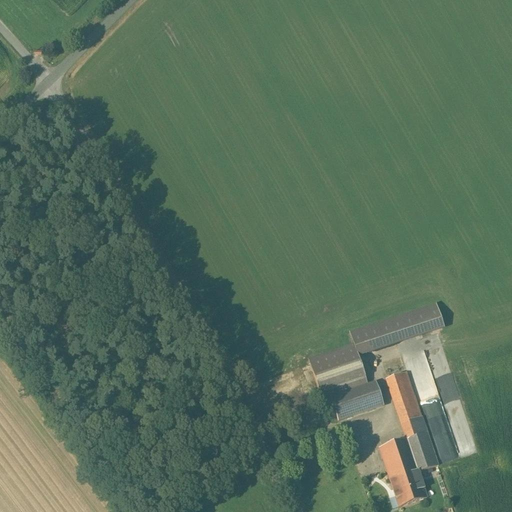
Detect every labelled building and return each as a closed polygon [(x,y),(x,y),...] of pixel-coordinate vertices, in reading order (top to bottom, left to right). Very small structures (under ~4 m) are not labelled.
[(43,118),(38,113),(34,118),(39,123),(43,118)] [(353,346),(357,358),(444,329),(436,306),(349,335),(353,346)] [(357,358),(353,346),(309,361),(323,403),(330,400),(330,399),(367,386),(357,358)] [(386,381),(406,441),(426,434),(406,374),(386,381)] [(367,386),(330,399),(330,400),(338,422),(360,415),(383,407),(376,383),(367,386)] [(406,441),(379,450),(386,472),(395,469),(398,478),(417,472),(418,473),(427,470),(437,467),(426,434),(406,441)] [(395,469),(386,472),(398,508),(427,499),(420,480),(418,473),(417,472),(398,478),(395,469)] [(418,473),(420,480),(429,477),(427,470),(418,473)]
